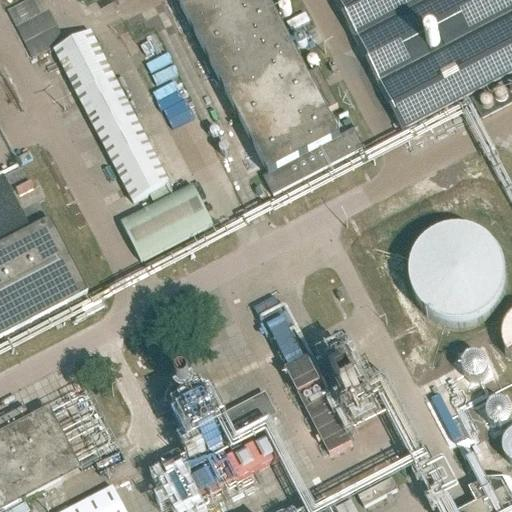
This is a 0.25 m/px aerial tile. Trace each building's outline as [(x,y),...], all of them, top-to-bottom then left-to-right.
[(66,45),(43,0),(33,0),(8,13),(33,62),(66,45)] [(308,78),(267,0),(176,0),(269,176),(263,179),(274,198),(364,151),(354,132),(341,139),(328,115),(339,109),(319,72),(308,78)] [(511,0),(331,0),(401,133),(511,74),(511,0)] [(133,206),(171,186),(93,34),(54,54),(133,206)] [(144,75),(163,67),(157,54),(138,62),(144,75)] [(483,120),(511,104),(511,78),(472,100),(483,120)] [(0,341),(86,298),(49,225),(47,226),(37,206),(44,203),(38,191),(31,195),(20,172),(21,171),(18,166),(0,174),(0,341)] [(141,266),(212,229),(192,191),(121,228),(141,266)] [(493,248),(490,245),(486,242),(481,239),(476,237),(472,235),(463,234),(453,234),(449,235),(445,236),(441,237),(437,239),(434,241),(431,243),(428,245),(424,248),(419,255),(415,263),(413,267),(412,271),(411,276),(411,280),(411,284),(412,289),(412,293),(414,297),(415,302),(418,307),(421,311),(425,315),(430,320),(432,321),(435,323),(437,324),(442,327),(445,328),(449,329),(455,330),(464,330),(467,329),(471,328),(475,327),(478,325),(482,324),(486,321),(489,319),(492,316),(495,313),(498,310),(500,306),(502,302),(504,299),(505,295),(507,288),(507,284),(507,278),(506,274),(505,269),(504,265),(502,261),(500,256),(497,252),(493,248)] [(312,380),(280,300),(271,304),(267,294),(251,300),(287,390),(312,380)] [(511,319),(511,321),(509,323),(507,327),(505,330),(504,334),(503,338),(503,341),(503,345),(504,349),(505,353),(507,356),(509,359),(511,362),(511,361),(511,319)] [(473,390),(476,390),(478,389),(480,389),(483,388),(485,386),(486,385),(488,383),(489,381),(491,379),(491,377),(492,374),(492,372),(492,370),(492,367),(491,365),(490,363),(489,361),(487,359),(485,357),(484,356),(481,355),(479,354),(477,354),(475,353),(472,353),(470,354),(467,354),(465,355),(463,357),(461,358),(460,360),(458,362),(457,364),(457,366),(456,369),(456,371),(456,373),(456,376),(457,378),(458,380),(459,382),(461,384),(462,386),(464,387),(466,388),(469,389),(471,390),(473,390)] [(386,418),(378,399),(366,404),(349,360),(321,372),(332,399),(337,397),(351,432),(386,418)] [(312,389),(300,395),(325,446),(337,440),(312,389)] [(277,417),(266,395),(226,416),(222,407),(212,413),(227,443),(277,417)] [(32,422),(25,409),(0,422),(0,511),(7,511),(83,473),(52,412),(32,422)] [(511,433),(498,438),(507,465),(511,463),(511,433)] [(365,510),(398,492),(392,481),(359,498),(365,510)] [(511,511),(511,488),(466,511),(511,511)] [(70,511),(122,511),(111,490),(70,511)] [(337,511),(357,511),(351,501),(336,510),(337,511)]
